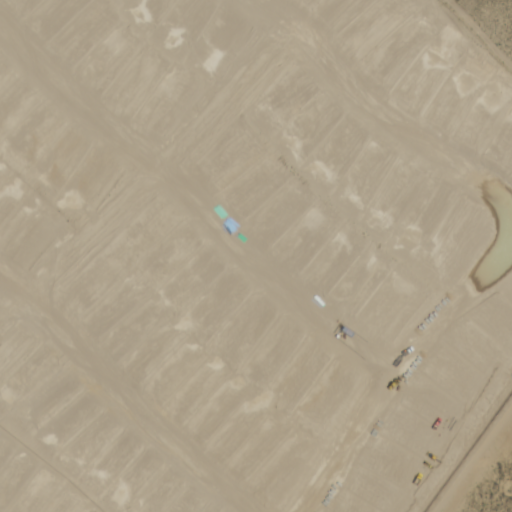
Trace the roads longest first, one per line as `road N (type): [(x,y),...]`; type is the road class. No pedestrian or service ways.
road 1 (residential): [(388,370),(271,280),(193,197),(81,106),(0,22)]
road 2 (residential): [(24,298),(111,227),(285,20)]
road 3 (residential): [(298,511),(388,370),(501,256),(511,229)]
road 4 (residential): [(511,229),(499,194),(420,145),(255,0)]
road 5 (residential): [(250,511),(0,278)]
